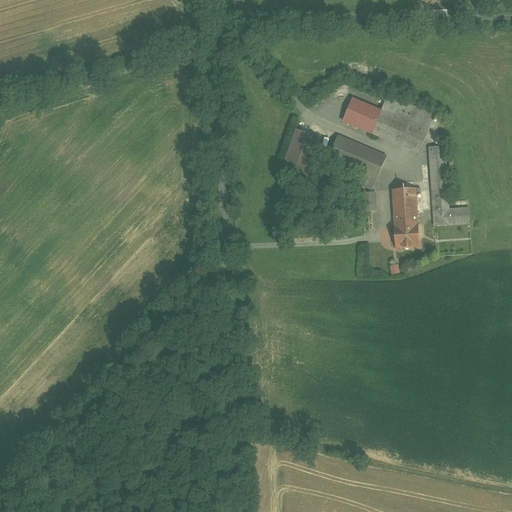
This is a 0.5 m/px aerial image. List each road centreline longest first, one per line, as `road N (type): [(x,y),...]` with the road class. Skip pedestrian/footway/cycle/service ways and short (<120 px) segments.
road 1 (unclassified): [(237,511),(214,19)]
road 2 (unclassified): [(214,19),(511,24)]
